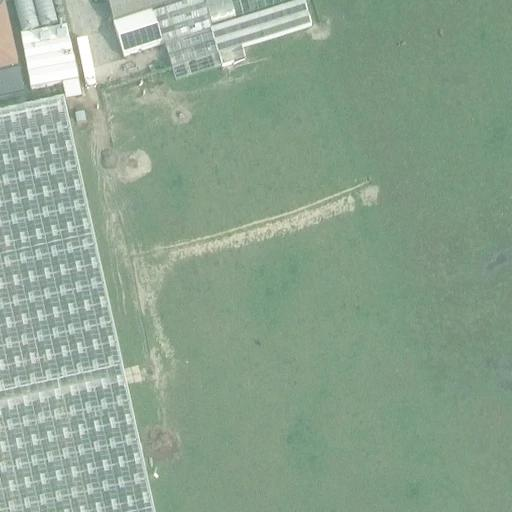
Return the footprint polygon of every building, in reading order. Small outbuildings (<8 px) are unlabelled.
[(104,0),(123,56),(164,46),(151,8),(176,0),(104,0)] [(176,0),(151,8),(164,46),(171,71),(311,28),(302,0),(176,0)] [(0,67),(14,65),(1,8),(0,7),(0,67)] [(67,27),(20,35),(29,86),(30,89),(62,84),(78,81),(77,77),(67,27)] [(0,100),(25,94),(20,69),(0,73),(0,100)] [(0,511),(152,511),(125,385),(121,370),(70,133),(63,103),(0,116),(0,511)]
